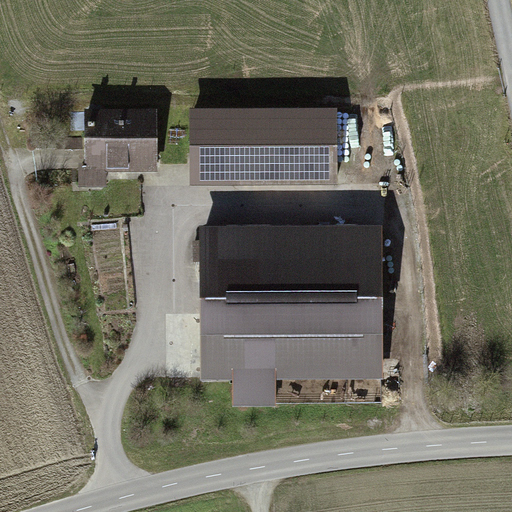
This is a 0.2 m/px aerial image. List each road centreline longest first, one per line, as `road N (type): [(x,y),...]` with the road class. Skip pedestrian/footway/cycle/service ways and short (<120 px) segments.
road 1 (unclassified): [(65,511),(257,460),(511,439)]
road 2 (track): [(0,138),(49,308),(120,494)]
